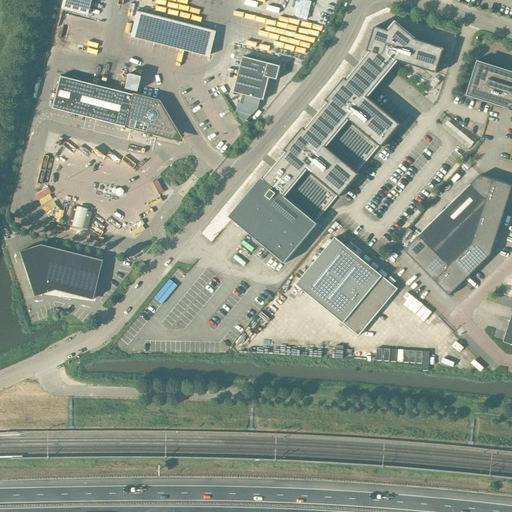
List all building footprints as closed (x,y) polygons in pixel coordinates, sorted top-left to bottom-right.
[(85,15),(88,0),(62,0),(61,9),(85,15)] [(215,31),(137,11),(130,35),(209,55),(215,31)] [(356,172),(379,145),(381,147),(400,125),(367,97),(388,72),(397,61),(436,73),(444,49),(415,39),(395,23),(389,31),(375,26),(367,51),(371,52),(347,80),(344,78),(325,101),(328,103),(306,130),(303,128),(284,151),(287,153),(264,180),(262,178),(229,217),(285,263),(317,224),(315,222),(337,195),(340,197),(359,174),(356,172)] [(264,100),(269,78),(277,80),(280,66),(243,57),(234,92),(242,95),(240,104),(245,105),(247,96),(264,100)] [(511,71),(477,60),(472,76),(475,77),(473,81),(470,81),(465,96),(502,108),(503,105),(510,107),(509,110),(511,111),(511,71)] [(128,74),(124,89),(136,92),(140,77),(128,74)] [(158,101),(59,76),(51,109),(155,135),(155,133),(164,135),(164,136),(166,137),(167,138),(168,138),(170,138),(172,138),(173,137),(174,136),(175,134),(175,132),(175,131),(174,129),(158,101)] [(485,208),(489,194),(494,179),(480,175),(419,236),(429,246),(439,257),(449,267),(456,261),(473,244),(476,235),(480,221),(485,208)] [(508,200),(511,188),(511,185),(494,179),(489,194),(508,200)] [(504,214),(508,200),(489,194),(485,208),(504,214)] [(91,212),(72,207),(67,225),(87,230),(91,212)] [(500,227),(504,215),(504,214),(485,208),(480,221),(500,227)] [(495,241),(499,228),(500,227),(480,221),(476,235),(495,241)] [(491,254),(495,241),(476,235),(473,244),(491,255),(491,254)] [(429,246),(419,236),(404,250),(414,261),(429,246)] [(397,296),(337,242),(297,288),(357,343),(397,296)] [(470,275),(490,256),(491,255),(473,244),(456,261),(470,275)] [(40,245),(19,252),(34,297),(54,290),(92,300),(93,297),(102,261),(40,245)] [(439,257),(429,246),(414,261),(425,271),(439,257)] [(449,267),(439,257),(425,271),(435,282),(446,271),(449,267)] [(470,275),(456,261),(449,267),(446,271),(460,285),(470,275)] [(460,285),(446,271),(435,282),(449,296),(460,285)] [(435,363),(435,351),(415,350),(415,363),(435,363)]
